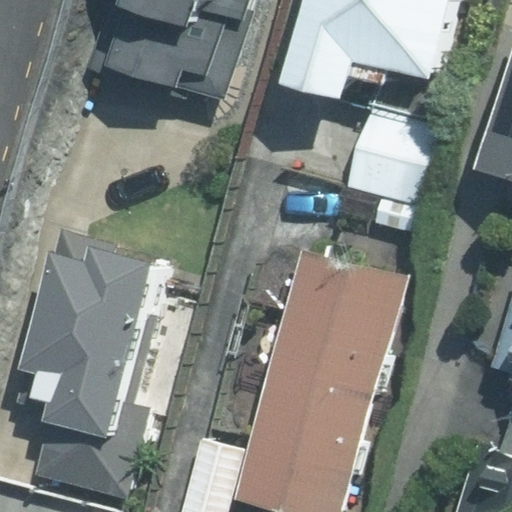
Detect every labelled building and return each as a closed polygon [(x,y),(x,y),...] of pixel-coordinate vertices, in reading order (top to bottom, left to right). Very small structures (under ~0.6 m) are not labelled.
[(125,0),(111,63),(158,73),(233,90),(251,4),(282,10),(284,0),(125,0)] [(397,63),(462,77),(478,0),(345,0),(330,73),(392,86),(397,63)] [(429,196),(442,198),(457,121),(379,106),(364,183),(396,189),(391,218),(424,224),(429,196)] [(93,222),(49,410),(76,416),(61,477),(149,498),(172,400),(161,398),(197,247),(93,222)] [(349,511),(366,511),(423,267),(325,245),(268,493),(349,511)] [(252,511),(268,443),(217,431),(198,511),(252,511)]
